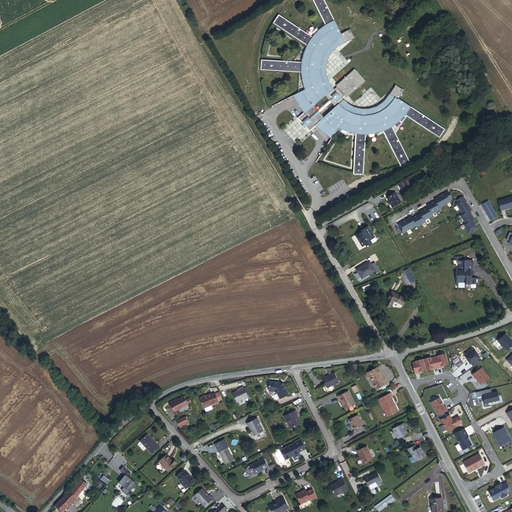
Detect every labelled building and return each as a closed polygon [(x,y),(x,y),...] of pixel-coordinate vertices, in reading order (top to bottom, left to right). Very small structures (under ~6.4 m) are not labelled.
[(302,82),(306,96),(293,97),(307,112),(298,120),(300,121),(309,132),(319,124),(332,139),(338,128),(345,131),(357,134),(354,174),(364,174),(367,133),(375,133),(383,131),(402,166),(411,161),(392,125),(398,121),(403,117),(407,113),(441,135),(446,127),(399,98),(403,92),(400,90),(401,88),(395,85),(389,94),(383,101),(376,105),(372,108),(364,109),(357,108),(350,105),(344,101),(342,98),(344,96),(346,99),(365,82),(354,71),(336,87),(338,89),(335,92),(329,85),(327,78),(326,74),(327,66),(329,60),(333,56),(345,48),(354,42),(351,37),(349,37),(348,35),(341,38),(320,0),(308,0),(326,31),(319,34),(312,41),(277,19),(272,28),(308,50),(304,57),(302,66),(261,64),(261,73),(301,75),(302,82)] [(401,189),(422,180),(420,175),(399,184),(401,189)] [(417,230),(425,225),(425,224),(433,219),(432,217),(441,212),(440,210),(450,204),(449,203),(452,201),(448,194),(434,203),(435,205),(427,209),(428,211),(420,215),(421,217),(413,222),(411,220),(398,229),(403,237),(416,229),(417,230)] [(403,206),(397,197),(389,201),(395,211),(403,206)] [(501,211),(511,208),(511,197),(498,202),(501,211)] [(474,220),(469,213),(471,212),(463,199),(456,203),(458,206),(456,206),(462,216),(460,217),(465,225),(463,226),(468,234),(477,229),(472,222),(474,220)] [(497,218),(487,202),(481,206),(490,221),(497,218)] [(373,239),(371,236),(370,237),(369,235),(370,234),(366,228),(358,233),(360,234),(355,236),(359,243),(358,244),(361,249),(364,246),(366,248),(370,245),(369,242),(373,239)] [(471,278),(472,270),(473,270),(474,259),(459,258),(459,260),(458,260),(458,264),(459,264),(459,275),(458,275),(457,287),(467,287),(467,284),(478,285),(478,278),(471,278)] [(414,281),(408,270),(405,272),(411,283),(414,281)] [(405,299),(390,291),(385,301),(392,305),(393,303),(401,307),(405,299)] [(511,345),(511,339),(506,333),(497,341),(506,351),(511,345)] [(471,363),(474,367),(482,361),(479,358),(480,357),(475,350),(475,351),(472,348),(465,353),(467,356),(466,357),(471,364),(471,363)] [(416,360),(412,361),(415,372),(419,371),(418,370),(433,366),(433,367),(441,366),(440,364),(447,363),(445,352),(438,354),(438,355),(431,357),(431,356),(416,359),(416,360)] [(481,368),(471,375),(474,379),(475,378),(479,384),(488,378),(481,368)] [(382,387),(380,381),(379,382),(378,380),(378,378),(376,374),(375,375),(373,370),(360,377),(363,382),(366,380),(373,392),(382,387)] [(334,386),(329,377),(325,379),(324,379),(318,382),(322,392),(328,388),(330,388),(334,386)] [(284,398),(279,389),(272,385),(264,385),(264,394),(269,394),(271,396),(275,403),(284,398)] [(491,388),(476,392),(477,396),(482,395),(484,403),(500,400),(498,391),(492,392),(491,388)] [(243,400),(239,390),(234,392),(235,393),(228,397),(233,406),(243,400)] [(215,403),(211,395),(210,394),(207,396),(207,395),(196,401),(201,411),(215,404),(215,403)] [(351,407),(344,394),(333,400),(334,404),(336,403),(341,413),(351,407)] [(393,414),(386,401),(389,400),(387,396),(375,402),(384,418),(393,414)] [(447,410),(445,406),(444,407),(443,403),(442,404),(441,402),(441,401),(439,397),(430,402),(437,415),(447,410)] [(172,415),(185,408),(183,404),(181,401),(176,404),(173,403),(167,406),(172,415)] [(296,428),(295,424),(293,424),(291,420),(293,419),(291,415),(280,421),(282,425),(283,424),(287,433),(296,428)] [(448,430),(458,425),(458,424),(462,422),(458,416),(454,418),(454,419),(452,420),(449,415),(440,419),(446,430),(448,430)] [(359,429),(354,418),(345,423),(350,433),(359,429)] [(183,421),(174,425),(177,431),(186,427),(183,421)] [(259,435),(252,422),(242,428),(249,441),(259,435)] [(404,436),(401,430),(403,429),(401,425),(389,431),(394,441),(404,436)] [(510,440),(504,427),(493,432),(500,445),(510,440)] [(464,428),(454,433),(462,449),(472,444),(467,436),(468,435),(464,428)] [(157,450),(154,447),(152,446),(145,437),(137,444),(149,457),(157,450)] [(231,463),(225,451),(226,450),(222,442),(212,447),(216,455),(217,455),(223,467),(231,463)] [(295,456),(302,453),(297,443),(291,446),(290,447),(277,454),(282,463),(284,463),(286,462),(287,460),(288,459),(291,464),(297,462),(295,458),(295,456)] [(423,459),(420,454),(419,455),(417,450),(413,451),(411,448),(404,452),(406,455),(408,455),(413,464),(423,459)] [(370,462),(364,450),(354,454),(355,457),(357,457),(361,466),(370,462)] [(471,471),(486,463),(481,452),(465,461),(471,471)] [(174,467),(170,463),(168,464),(163,459),(156,465),(165,475),(174,467)] [(266,470),(261,461),(246,469),(244,473),(248,476),(250,473),(253,478),(257,476),(256,475),(260,473),(260,474),(262,473),(262,472),(266,470)] [(120,469),(117,473),(123,477),(116,485),(121,490),(119,493),(125,498),(134,486),(125,479),(128,476),(120,469)] [(184,492),(193,484),(190,481),(189,481),(188,479),(188,478),(185,475),(184,476),(182,473),(175,480),(180,485),(179,486),(184,492)] [(378,484),(373,475),(366,479),(364,477),(360,479),(365,489),(373,485),(374,487),(378,484)] [(345,492),(339,481),(334,483),(335,485),(331,486),(330,486),(326,488),(331,498),(339,494),(340,494),(345,492)] [(511,490),(506,481),(501,484),(501,483),(495,486),(496,487),(489,491),(493,500),(500,496),(501,497),(507,494),(506,493),(511,490)] [(79,496),(85,489),(79,483),(73,490),(79,496)] [(79,496),(73,490),(69,495),(75,501),(79,496)] [(211,502),(208,498),(207,499),(200,492),(193,498),(200,505),(199,506),(203,510),(211,502)] [(313,501),(308,492),(302,496),(300,493),(292,498),(297,507),(305,503),(306,504),(313,501)] [(375,506),(379,511),(396,500),(392,494),(375,506)] [(64,511),(73,503),(65,496),(53,510),(53,511),(55,511),(64,511)] [(283,511),(282,510),(284,508),(280,500),(273,503),(274,506),(272,507),(272,506),(266,509),(267,511),(283,511)] [(440,511),(439,500),(427,500),(427,511),(440,511)]
